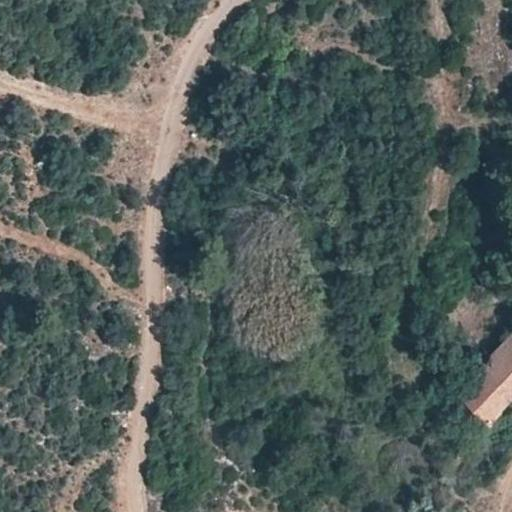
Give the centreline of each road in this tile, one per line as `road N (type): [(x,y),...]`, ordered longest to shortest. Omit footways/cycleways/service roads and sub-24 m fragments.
road 1 (track): [(236,0),(198,43),(150,143),(145,487),(153,511)]
road 2 (track): [(398,511),(428,397),(511,311)]
